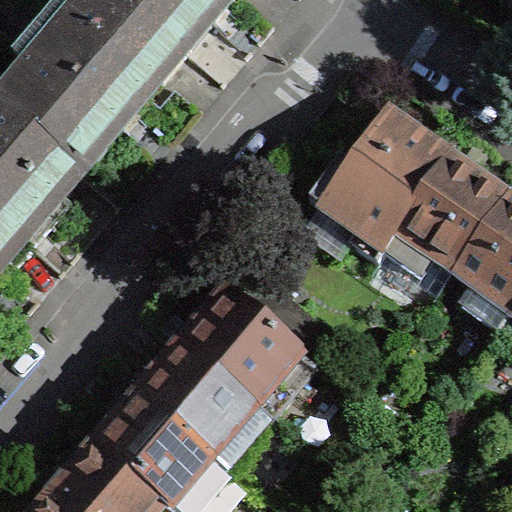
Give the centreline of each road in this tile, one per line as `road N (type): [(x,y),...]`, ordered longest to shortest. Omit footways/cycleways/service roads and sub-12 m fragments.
road 1 (residential): [(313,63),(0,428)]
road 2 (residential): [(354,15),(511,123)]
